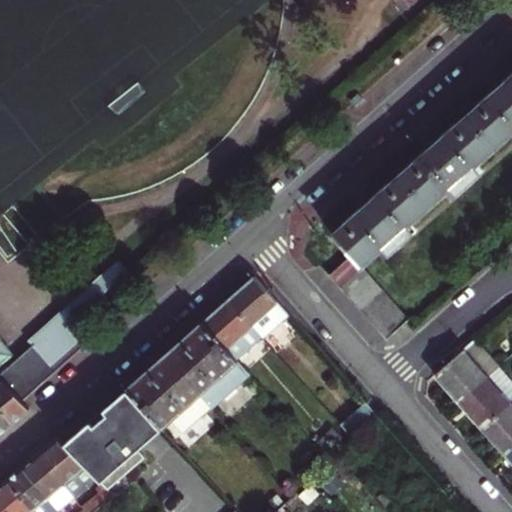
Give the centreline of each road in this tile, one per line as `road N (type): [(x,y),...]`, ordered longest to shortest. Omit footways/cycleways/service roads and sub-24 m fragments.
road 1 (residential): [(511,2),(252,232)]
road 2 (residential): [(252,232),(56,409)]
road 3 (residential): [(252,232),(389,384)]
road 4 (residential): [(389,384),(498,511)]
road 5 (residential): [(389,384),(511,274)]
